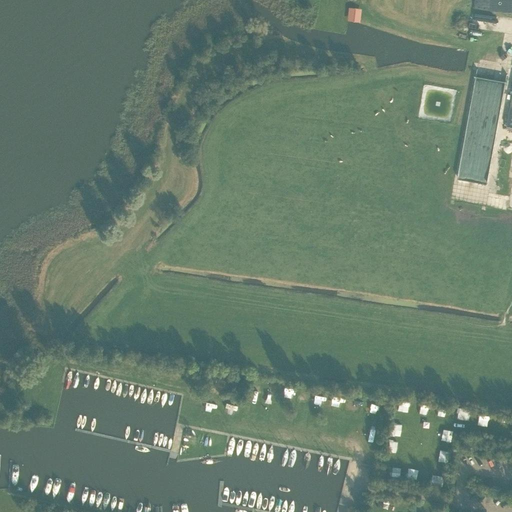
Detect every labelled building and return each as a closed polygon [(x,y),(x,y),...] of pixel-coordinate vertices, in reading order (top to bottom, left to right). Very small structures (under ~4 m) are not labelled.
[(502,158),(503,152),(487,149),(486,154),(502,158)] [(280,386),(279,393),(290,395),(291,387),(280,386)] [(314,392),(313,400),(322,402),(324,393),(314,392)] [(243,402),(252,404),(254,394),(245,393),(243,402)] [(200,401),(210,403),(212,396),(201,394),(200,401)] [(345,396),(343,404),(352,405),(354,398),(345,396)] [(406,415),(405,398),(392,399),(393,415),(406,415)] [(359,401),(359,412),(375,412),(375,401),(359,401)] [(416,401),(414,412),(424,414),(426,403),(416,401)] [(436,405),(436,417),(444,417),(445,405),(436,405)] [(465,418),(465,407),(454,406),(454,418),(465,418)] [(477,422),(487,422),(488,412),(477,411),(477,422)] [(396,436),(399,424),(388,421),(385,433),(396,436)] [(436,442),(448,442),(448,428),(436,427),(436,442)] [(392,452),(394,440),(384,438),(382,450),(392,452)] [(437,448),(434,460),(443,462),(446,451),(437,448)] [(387,461),(386,472),(397,473),(398,463),(387,461)] [(404,468),(404,478),(416,478),(415,468),(404,468)] [(436,485),(440,475),(429,472),(426,482),(436,485)] [(377,506),(386,507),(387,498),(378,497),(377,506)]
